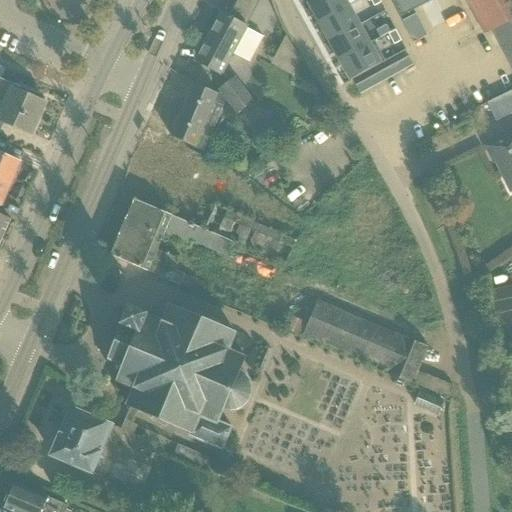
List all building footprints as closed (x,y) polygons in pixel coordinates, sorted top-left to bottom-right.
[(314,0),(307,4),(318,24),(324,20),(350,6),(346,0),(314,0)] [(391,0),(400,18),(435,0),(391,0)] [(511,0),(464,0),(483,35),(491,31),(511,70),(511,0)] [(324,20),(318,24),(328,42),(360,25),(350,6),(324,20)] [(222,75),(232,55),(249,64),(263,36),(247,28),(221,14),(196,61),(222,75)] [(416,15),(403,21),(414,43),(427,36),(416,15)] [(400,19),(393,23),(399,32),(406,28),(400,19)] [(360,25),(328,42),(339,61),(371,44),(360,25)] [(387,26),(377,31),(381,38),(391,33),(387,26)] [(395,31),(388,35),(394,45),(401,41),(395,31)] [(371,44),(339,61),(350,81),(382,63),(385,62),(374,42),(371,44)] [(408,57),(399,62),(404,70),(413,66),(408,57)] [(399,62),(391,67),(395,75),(404,70),(399,62)] [(391,67),(382,72),(386,80),(395,75),(391,67)] [(382,72),(373,77),(378,85),(386,80),(382,72)] [(234,77),(217,89),(236,116),(253,104),(234,77)] [(373,77),(364,81),(369,90),(378,85),(373,77)] [(0,110),(0,120),(14,127),(32,135),(46,104),(19,92),(21,88),(0,79),(0,102),(3,104),(0,110)] [(364,81),(356,86),(360,95),(369,90),(364,81)] [(171,137),(189,145),(203,151),(223,105),(214,101),(218,94),(194,84),(171,137)] [(257,108),(250,122),(260,136),(271,115),(257,108)] [(510,193),(511,192),(511,133),(503,138),(485,147),(494,164),(496,163),(510,193)] [(152,152),(144,171),(181,186),(189,167),(152,152)] [(0,179),(10,184),(20,163),(0,154),(0,179)] [(144,171),(137,189),(173,205),(181,186),(144,171)] [(278,172),(266,193),(313,219),(327,194),(317,189),(315,192),(278,172)] [(218,180),(210,177),(206,188),(213,192),(218,180)] [(0,204),(1,205),(10,184),(0,179),(0,204)] [(247,197),(250,190),(239,185),(236,192),(247,197)] [(206,188),(201,199),(208,203),(213,192),(206,188)] [(137,189),(129,208),(166,224),(173,205),(137,189)] [(255,200),(266,205),(269,198),(258,193),(255,200)] [(223,197),(209,230),(229,238),(243,205),(223,197)] [(277,210),(280,202),(269,198),(266,205),(277,210)] [(243,205),(229,238),(248,246),(262,213),(243,205)] [(124,206),(111,237),(162,258),(175,228),(166,224),(129,208),(124,206)] [(262,213),(248,246),(267,254),(281,221),(262,213)] [(195,214),(190,224),(198,227),(202,218),(195,214)] [(0,243),(10,220),(0,215),(0,243)] [(288,223),(284,230),(296,235),(299,228),(288,223)] [(324,241),(316,260),(354,274),(361,255),(324,241)] [(277,247),(272,258),(280,262),(285,250),(277,247)] [(316,260),(309,280),(347,294),(354,274),(316,260)] [(275,268),(270,279),(278,282),(282,271),(275,268)] [(309,280),(302,300),(339,314),(347,294),(309,280)] [(498,326),(511,323),(511,285),(491,290),(498,326)] [(132,407),(127,419),(132,421),(136,409),(145,413),(145,414),(165,422),(166,421),(191,431),(190,433),(189,433),(188,436),(221,449),(230,427),(216,421),(221,409),(230,411),(234,411),(242,407),(247,401),(250,396),(251,390),(250,387),(249,382),(246,377),(242,374),(237,371),(243,357),(227,350),(234,333),(208,321),(209,319),(198,314),(196,318),(169,306),(162,323),(148,317),(148,315),(130,308),(122,326),(124,327),(109,360),(118,364),(116,368),(117,371),(121,373),(118,382),(134,389),(127,405),(132,407)] [(322,309),(310,347),(426,384),(437,345),(322,309)] [(415,405),(437,415),(443,402),(420,393),(415,405)] [(52,456),(70,464),(89,472),(97,453),(124,464),(127,457),(140,463),(148,441),(132,434),(136,425),(130,423),(132,421),(127,419),(122,431),(72,409),(63,429),(64,430),(62,437),(60,436),(52,456)] [(210,476),(216,460),(176,444),(174,451),(204,463),(200,472),(210,476)] [(5,509),(11,511),(39,511),(40,510),(45,511),(62,511),(66,505),(34,492),(16,484),(5,509)]
